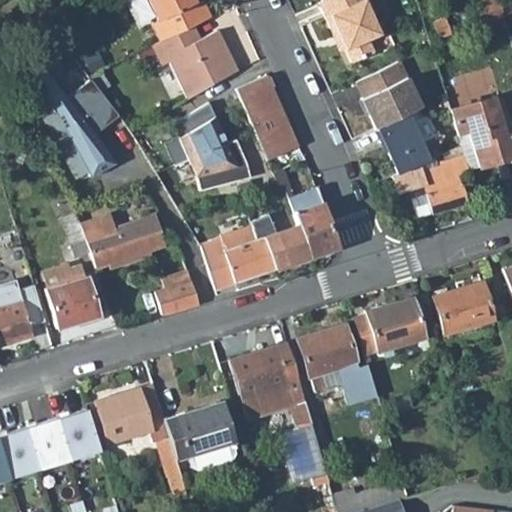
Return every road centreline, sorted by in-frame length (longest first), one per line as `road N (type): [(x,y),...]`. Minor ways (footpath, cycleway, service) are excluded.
road 1 (residential): [(0,383),(371,267)]
road 2 (residential): [(371,267),(267,0)]
road 3 (residential): [(371,267),(511,223)]
